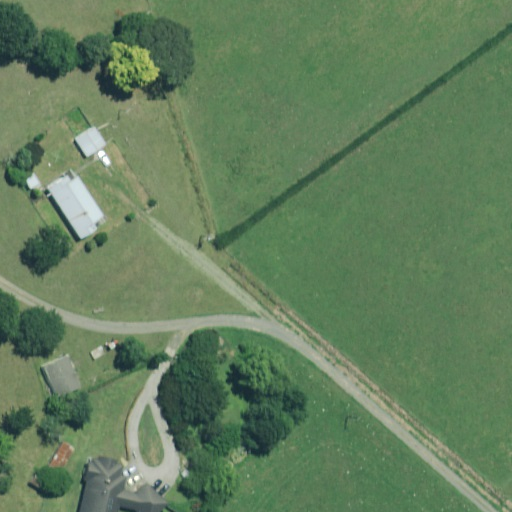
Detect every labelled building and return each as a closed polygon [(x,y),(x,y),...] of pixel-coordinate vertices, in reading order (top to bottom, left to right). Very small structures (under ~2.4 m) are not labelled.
[(106,145),(94,128),(75,140),(87,158),(106,145)] [(101,217),(71,171),(45,188),(79,239),(104,222),(101,217)] [(39,184),(33,173),(23,178),(29,189),(39,184)] [(66,391),(54,362),(42,367),(54,395),(66,391)] [(126,467),(91,459),(79,511),(117,511),(118,508),(131,511),(132,511),(159,511),(167,503),(145,484),(134,496),(122,492),(126,467)]
